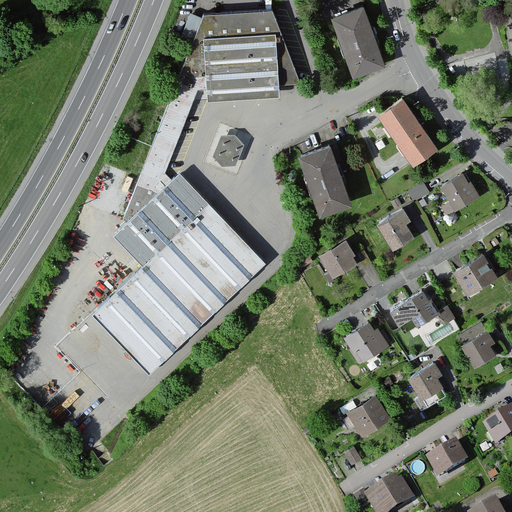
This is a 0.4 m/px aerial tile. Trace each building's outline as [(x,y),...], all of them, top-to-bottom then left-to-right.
[(364,0),(360,0),(331,9),(352,73),(386,63),(364,0)] [(273,10),(203,15),(123,218),(127,223),(171,181),(164,174),(195,92),(201,91),(301,85),(299,80),(273,10)] [(279,83),(207,87),(208,102),(280,98),(279,83)] [(403,101),(378,118),(412,166),(436,149),(403,101)] [(221,135),(212,155),(222,166),(235,165),(243,144),(235,134),(221,135)] [(328,143),(296,154),(317,213),(349,202),(328,143)] [(465,165),(438,179),(452,205),(479,190),(465,165)] [(141,267),(91,316),(149,376),(265,265),(178,174),(171,181),(127,223),(112,237),(141,267)] [(413,197),(429,190),(426,181),(409,188),(413,197)] [(406,197),(377,215),(394,243),(423,225),(406,197)] [(349,230),(317,246),(331,274),(363,258),(349,230)] [(487,244),(453,263),(467,289),(501,270),(487,244)] [(425,280),(401,295),(418,322),(442,307),(425,280)] [(376,312),(344,329),(359,357),(391,340),(376,312)] [(491,323),(462,339),(473,361),(502,345),(491,323)] [(437,356),(407,371),(424,403),(453,388),(437,356)] [(378,389),(346,408),(361,434),(394,414),(378,389)] [(511,405),(483,420),(493,441),(511,431),(511,405)] [(457,437),(427,455),(439,475),(469,457),(457,437)] [(344,450),(352,463),(362,457),(354,444),(344,450)] [(401,472),(365,492),(376,511),(389,511),(415,498),(401,472)] [(497,492),(468,511),(467,511),(507,511),(509,511),(497,492)]
